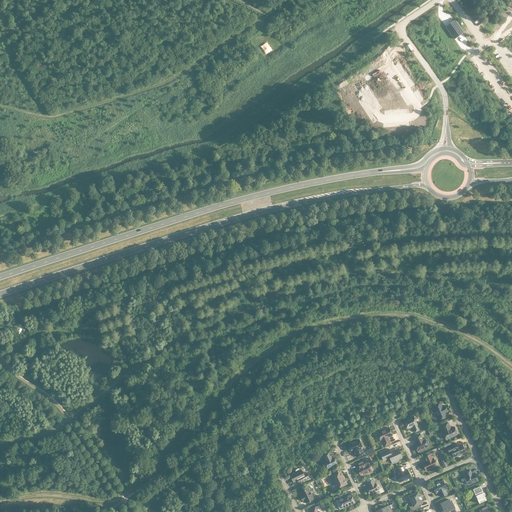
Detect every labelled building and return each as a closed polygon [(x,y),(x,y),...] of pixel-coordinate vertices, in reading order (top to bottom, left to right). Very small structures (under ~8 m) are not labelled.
[(464,32),(455,20),(454,21),(453,21),(446,26),(446,27),(454,39),(455,39),(462,33),(464,32)] [(447,417),(445,413),(448,412),(445,406),(442,407),(441,403),(433,406),(434,408),(432,409),(431,411),(432,412),(434,413),(436,412),(439,420),(447,417)] [(414,416),(404,420),(408,429),(413,426),(415,432),(419,430),(417,425),(417,424),(414,416)] [(450,427),(448,423),(441,426),(444,432),(443,432),(446,439),(458,434),(454,427),(450,429),(450,427)] [(388,439),(387,437),(392,435),(389,428),(385,430),(384,429),(381,430),(381,431),(377,433),(381,440),(382,440),(385,446),(391,444),(389,439),(388,439)] [(417,442),(414,444),(417,451),(421,450),(421,451),(422,451),(425,450),(425,449),(425,448),(428,447),(425,439),(423,440),(421,435),(415,438),(416,441),(417,442)] [(350,452),(353,451),(354,452),(356,457),(363,454),(360,447),(362,446),(359,439),(355,441),(354,440),(351,442),(346,445),(350,452)] [(456,442),(453,443),(453,444),(447,447),(450,453),(452,452),(454,457),(457,455),(458,456),(459,456),(460,455),(460,454),(465,452),(462,444),(457,446),(456,442)] [(399,448),(393,450),(393,451),(390,452),(389,449),(380,453),(384,461),(390,458),(393,464),(398,461),(397,460),(402,458),(400,453),(401,453),(399,448)] [(331,467),(337,464),(334,457),(332,458),(331,456),(331,455),(330,452),(323,455),(326,461),(324,461),(327,469),(329,468),(329,469),(330,469),(331,468),(332,468),(331,467)] [(424,457),(426,460),(425,460),(426,462),(423,463),(426,470),(429,469),(430,469),(430,470),(431,470),(432,469),(433,468),(433,467),(437,466),(433,458),(432,459),(430,454),(424,457)] [(364,474),(365,475),(368,473),(371,471),(369,468),(371,467),(369,465),(372,463),(369,458),(359,462),(361,465),(362,466),(357,468),(361,476),(364,474)] [(403,466),(396,469),(398,474),(396,475),(397,476),(396,477),(395,478),(397,480),(397,481),(398,480),(399,482),(404,480),(405,481),(406,481),(407,480),(408,479),(407,479),(411,477),(411,476),(410,474),(409,473),(408,469),(404,471),(404,469),(403,466)] [(293,482),(297,480),(299,483),(309,478),(307,472),(303,474),(301,469),(300,470),(299,469),(298,469),(296,470),(296,471),(296,472),(290,475),(293,482)] [(471,473),(470,469),(464,472),(466,477),(465,478),(468,485),(478,480),(475,473),(471,475),(471,473)] [(341,471),(337,472),(337,473),(331,475),(337,488),(347,484),(342,474),(341,471)] [(369,485),(370,486),(366,488),(369,494),(379,490),(376,483),(375,484),(373,480),(367,482),(369,485)] [(439,483),(439,482),(439,481),(436,483),(436,484),(433,486),(436,493),(438,492),(439,494),(439,493),(441,497),(447,494),(445,489),(446,488),(443,481),(439,483)] [(483,493),(480,486),(473,489),(471,490),(473,494),(474,493),(476,496),(477,496),(478,498),(477,499),(479,503),(487,500),(485,496),(485,495),(485,496),(486,496),(486,495),(485,495),(485,494),(485,493),(484,492),(483,493)] [(312,500),(314,503),(321,499),(319,496),(314,498),(309,488),(300,492),(302,495),(300,496),(303,501),(305,500),(306,503),(312,500)] [(421,499),(422,499),(420,495),(419,495),(418,492),(416,493),(416,492),(412,493),(412,495),(409,496),(412,504),(409,505),(412,511),(419,508),(417,505),(422,502),(421,499)] [(336,501),(340,510),(342,508),(355,503),(351,493),(344,497),(343,494),(333,498),(335,501),(336,501)] [(440,503),(443,510),(444,510),(444,511),(445,511),(457,511),(456,511),(454,508),(455,507),(452,502),(451,503),(450,499),(440,503)]
